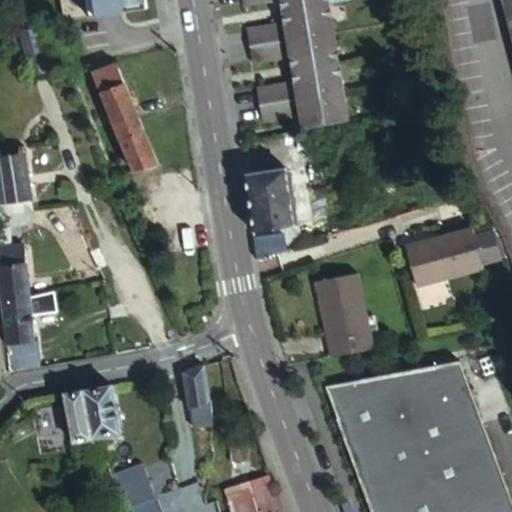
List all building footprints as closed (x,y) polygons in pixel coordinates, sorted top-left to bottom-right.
[(147,7),(146,0),(62,0),(65,20),(147,7)] [(282,0),(284,11),(324,0),(282,0)] [(328,0),(324,0),(284,11),(293,65),(338,54),(328,0)] [(277,24),(246,29),(251,62),(281,57),(277,24)] [(37,29),(19,33),(32,81),(51,77),(37,29)] [(338,54),(293,65),(303,127),(348,121),(338,54)] [(116,65),(92,70),(116,135),(133,171),(160,164),(116,65)] [(285,84),(256,88),(260,120),(289,116),(285,84)] [(359,136),(298,148),(303,170),(362,157),(359,136)] [(19,147),(0,149),(0,214),(24,211),(27,211),(19,147)] [(284,167),(245,174),(253,230),(292,225),(284,167)] [(447,174),(440,177),(443,183),(450,180),(447,174)] [(24,211),(0,214),(0,228),(26,225),(24,211)] [(470,224),(439,234),(440,240),(409,250),(410,255),(474,238),(470,224)] [(440,240),(439,234),(407,243),(409,250),(440,240)] [(254,238),(257,258),(284,249),(282,235),(254,238)] [(483,264),(474,238),(410,255),(419,284),(483,264)] [(0,248),(0,298),(26,296),(22,246),(0,248)] [(349,269),(308,281),(333,357),(375,345),(349,269)] [(448,278),(424,285),(430,307),(454,300),(448,278)] [(55,291),(34,292),(34,311),(56,311),(55,291)] [(26,296),(0,298),(0,300),(6,372),(33,367),(26,296)] [(325,386),(373,511),(511,511),(511,502),(458,360),(325,386)] [(205,365),(184,373),(191,416),(211,414),(205,365)] [(111,386),(63,395),(72,442),(119,434),(111,386)] [(124,501),(153,493),(145,463),(116,472),(124,501)] [(280,511),(271,486),(236,499),(240,511),(280,511)]
